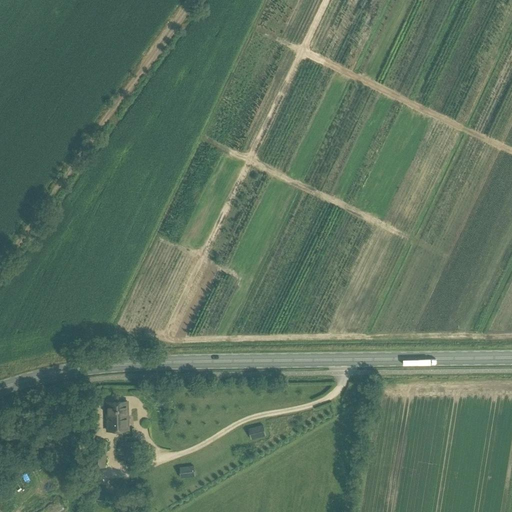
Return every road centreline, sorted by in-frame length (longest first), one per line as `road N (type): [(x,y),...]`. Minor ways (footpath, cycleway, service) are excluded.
road 1 (primary): [(0,388),(130,363),(511,358)]
road 2 (track): [(189,0),(0,267)]
